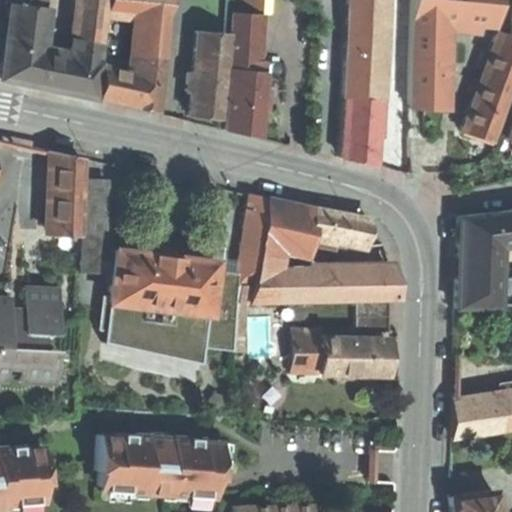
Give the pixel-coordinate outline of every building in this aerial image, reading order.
[(75,0),(73,0),(67,56),(97,62),(104,4),(77,1),(75,0)] [(108,0),(106,14),(115,15),(137,18),(139,0),(162,0),(169,1),(168,0),(108,0)] [(162,56),(169,1),(162,0),(139,0),(137,18),(133,52),(162,56)] [(230,0),(225,69),(229,70),(229,68),(254,70),(255,50),(253,42),(255,0),(230,0)] [(377,0),(345,0),(341,95),(344,95),(371,98),(377,0)] [(396,0),(395,66),(406,66),(407,0),(396,0)] [(412,0),(411,17),(427,19),(493,25),(494,6),(495,0),(412,0)] [(41,6),(8,3),(0,71),(0,77),(15,81),(34,85),(39,49),(44,7),(41,6)] [(114,24),(115,15),(106,14),(105,23),(114,24)] [(409,17),(408,66),(427,66),(427,19),(411,17),(409,17)] [(195,31),(194,48),(223,50),(224,33),(195,31)] [(487,52),(511,61),(511,37),(494,31),(487,52)] [(194,48),(192,72),(221,74),(223,50),(194,48)] [(93,97),(97,62),(67,56),(39,49),(34,85),(93,97)] [(156,110),(162,56),(133,52),(131,70),(128,102),(156,110)] [(511,79),(511,78),(511,61),(487,52),(481,68),(511,79)] [(114,98),(128,102),(131,70),(100,63),(97,93),(114,98)] [(406,66),(395,66),(394,105),(405,106),(406,66)] [(427,66),(408,66),(408,106),(423,106),(439,106),(439,66),(427,66)] [(254,70),(229,68),(229,70),(223,129),(237,132),(256,137),(262,71),(254,70)] [(490,141),(511,79),(481,68),(459,130),(490,141)] [(221,74),(192,72),(190,91),(188,114),(204,115),(218,116),(221,74)] [(376,98),(371,98),(344,95),(340,157),(354,160),(372,164),(376,98)] [(50,192),(80,192),(81,178),(82,157),(43,150),(42,165),(51,166),(50,192)] [(80,192),(79,224),(104,225),(106,180),(81,178),(80,192)] [(49,232),(78,232),(79,224),(80,192),(50,192),(49,232)] [(235,284),(238,284),(250,284),(252,274),(256,248),(264,198),(246,194),(238,243),(236,272),(235,284)] [(303,243),(304,235),(310,209),(264,198),(256,248),(283,254),(303,243)] [(456,232),(455,246),(498,242),(511,239),(511,208),(457,216),(456,232)] [(368,218),(310,209),(304,235),(363,246),(366,231),(368,218)] [(76,270),(111,271),(114,248),(103,245),(104,225),(79,224),(78,232),(76,270)] [(497,277),(498,242),(455,246),(454,277),(497,277)] [(156,245),(155,253),(172,255),(173,247),(163,246),(156,245)] [(155,253),(114,248),(111,271),(108,294),(107,301),(207,313),(213,269),(214,260),(172,255),(155,253)] [(280,273),(283,254),(256,248),(252,274),(280,273)] [(236,272),(213,269),(207,313),(107,301),(108,294),(101,294),(98,329),(105,329),(102,343),(199,363),(202,347),(232,350),(236,302),(238,284),(235,284),(236,272)] [(236,302),(396,298),(392,270),(280,273),(252,274),(250,284),(238,284),(236,302)] [(511,276),(497,277),(495,303),(511,303),(511,276)] [(495,303),(497,277),(454,277),(453,306),(495,306),(495,303)] [(9,296),(0,295),(0,378),(5,378),(6,365),(21,366),(20,380),(54,381),(55,348),(43,347),(44,333),(57,333),(57,314),(52,314),(53,305),(58,305),(59,287),(25,286),(24,308),(16,307),(9,307),(9,296)] [(387,300),(354,300),(354,330),(387,330),(387,300)] [(290,326),(290,337),(318,337),(318,336),(318,326),(290,326)] [(317,372),(385,373),(385,355),(386,337),(318,336),(318,337),(317,368),(317,372)] [(289,367),(317,368),(318,337),(290,337),(289,367)] [(450,435),(511,425),(511,394),(451,404),(450,421),(450,435)] [(96,430),(95,434),(114,435),(115,432),(146,434),(147,428),(96,424),(96,430)] [(167,430),(167,445),(181,446),(181,436),(199,437),(199,440),(218,441),(219,433),(167,430)] [(212,477),(216,477),(218,441),(199,440),(199,437),(181,436),(181,446),(167,445),(160,444),(160,441),(153,440),(146,440),(146,434),(115,432),(114,435),(95,434),(93,469),(97,469),(96,485),(141,487),(144,492),(162,493),(165,489),(211,492),(212,477)] [(0,503),(3,499),(41,497),(40,481),(43,481),(41,445),(21,447),(21,444),(3,445),(4,454),(0,454),(0,503)] [(449,511),(494,511),(491,491),(447,497),(449,511)]
